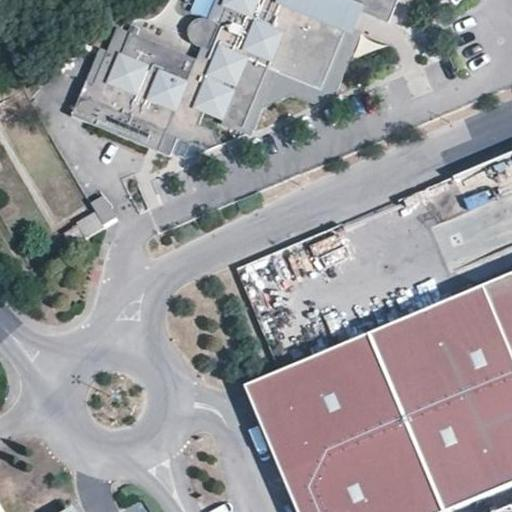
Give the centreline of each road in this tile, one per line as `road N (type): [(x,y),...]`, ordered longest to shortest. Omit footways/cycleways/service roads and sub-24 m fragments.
road 1 (residential): [(123,353),(129,318),(148,288),(511,121)]
road 2 (residential): [(70,375),(61,410),(75,440),(116,457),(144,447)]
road 3 (residential): [(144,447),(162,425),(165,396),(150,368),(123,353)]
